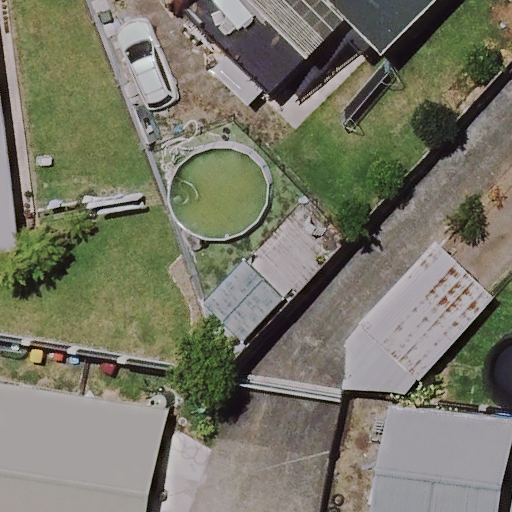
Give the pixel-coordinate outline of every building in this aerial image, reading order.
[(345,0),(399,51),(447,0),(345,0)] [(0,252),(22,249),(0,95),(0,252)] [(350,241),(311,204),(203,320),(242,356),(350,241)] [(497,300),(439,246),(340,353),(398,407),(497,300)] [(150,511),(163,422),(0,391),(0,511),(150,511)] [(501,511),(511,440),(511,428),(392,411),(377,511),(501,511)]
